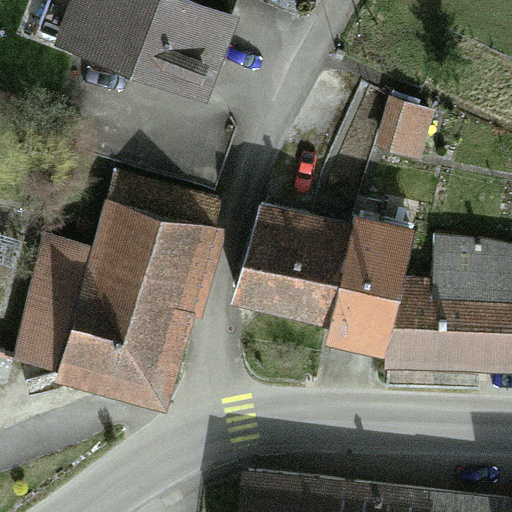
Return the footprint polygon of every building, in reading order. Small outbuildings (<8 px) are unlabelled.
[(220,28),(136,0),(64,0),(48,50),(196,100),(220,28)] [(380,102),(365,143),(407,158),(422,117),(380,102)] [(0,353),(0,361),(145,407),(208,209),(104,176),(79,253),(37,240),(0,353)] [(220,313),(313,336),(337,237),(245,214),(220,313)] [(313,336),(310,348),(370,363),(379,295),(387,237),(340,229),(337,237),(313,336)] [(417,296),(379,295),(370,363),(511,369),(511,297),(502,297),(503,249),(418,247),(417,296)] [(500,511),(500,509),(230,474),(225,511),(500,511)]
